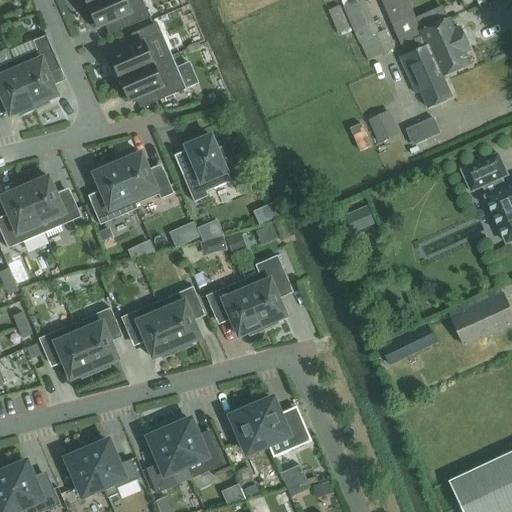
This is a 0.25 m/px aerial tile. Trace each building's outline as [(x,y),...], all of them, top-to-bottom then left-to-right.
[(100,0),(87,6),(91,15),(88,16),(94,29),(123,16),(128,27),(150,17),(142,0),(100,0)] [(379,32),(364,0),(344,0),(340,2),(343,7),(368,59),(394,48),(385,29),(379,32)] [(328,11),(338,34),(350,29),(340,6),(328,11)] [(428,45),(442,77),(469,64),(464,53),(470,50),(460,28),(455,31),(449,19),(422,31),(423,33),(428,45)] [(136,45),(106,58),(112,71),(115,70),(119,79),(159,62),(154,50),(167,45),(157,23),(131,34),(136,45)] [(14,60),(36,110),(51,104),(49,100),(58,96),(48,74),(60,69),(60,70),(62,69),(47,34),(45,35),(46,36),(33,42),(37,50),(14,60)] [(443,79),(442,77),(428,45),(400,57),(416,94),(421,92),(428,107),(452,97),(444,78),(443,79)] [(36,110),(14,60),(0,66),(0,94),(10,116),(19,112),(21,117),(36,110)] [(159,62),(119,79),(123,88),(120,90),(125,102),(155,90),(160,101),(186,89),(177,68),(164,73),(159,62)] [(368,120),(379,144),(399,134),(389,111),(368,120)] [(413,145),(440,133),(433,118),(406,130),(413,145)] [(224,164),(228,162),(221,147),(217,149),(211,135),(201,140),(199,135),(184,142),(195,169),(182,174),(194,202),(209,196),(207,192),(231,181),(224,164)] [(161,199),(174,194),(164,170),(151,175),(141,153),(132,157),(130,153),(116,159),(135,205),(136,205),(159,195),(161,199)] [(511,184),(505,188),(501,178),(507,176),(498,154),(461,170),(470,192),(483,187),(487,196),(485,197),(506,243),(511,240),(511,184)] [(136,205),(135,205),(116,159),(101,166),(103,170),(94,174),(103,196),(90,202),(101,225),(138,209),(136,205)] [(23,183),(45,233),(81,217),(71,194),(58,199),(49,177),(40,181),(38,176),(23,183)] [(0,230),(8,249),(45,233),(23,183),(8,189),(10,194),(1,198),(11,220),(0,224),(0,230)] [(351,233),(374,224),(367,207),(344,216),(351,233)] [(175,253),(200,241),(193,227),(169,239),(175,253)] [(228,237),(230,255),(278,248),(276,230),(228,237)] [(220,239),(200,246),(205,261),(225,253),(220,239)] [(134,265),(156,258),(152,247),(130,254),(134,265)] [(243,280),(264,331),(279,324),(277,320),(286,316),(277,294),(291,288),(278,256),(255,265),(259,273),(243,280)] [(9,269),(0,272),(0,274),(4,284),(13,280),(9,269)] [(4,284),(9,295),(18,291),(13,280),(4,284)] [(264,331),(243,280),(206,296),(216,320),(229,314),(238,337),(248,333),(249,337),(264,331)] [(179,353),(194,346),(192,342),(201,338),(191,316),(203,311),(193,287),(157,302),(179,353)] [(464,345),(511,323),(511,321),(499,294),(451,316),(464,345)] [(162,355),(164,359),(179,353),(157,302),(121,318),(131,341),(143,336),(153,359),(162,355)] [(96,374),(111,368),(109,363),(118,359),(109,337),(121,332),(111,308),(75,323),(96,374)] [(23,312),(14,316),(18,328),(28,324),(23,312)] [(80,376),(82,380),(96,374),(75,323),(39,339),(49,363),(61,357),(71,380),(80,376)] [(18,328),(23,339),(32,335),(28,324),(18,328)] [(389,363),(436,341),(428,325),(382,347),(389,363)] [(37,344),(27,348),(32,359),(41,356),(37,344)] [(273,399),(252,408),(268,445),(274,458),(312,442),(299,412),(282,419),(273,399)] [(252,408),(231,417),(247,454),(268,445),(252,408)] [(170,429),(192,479),(226,464),(213,435),(200,441),(191,420),(170,429)] [(160,463),(146,470),(157,494),(192,479),(170,429),(149,438),(160,463)] [(88,450),(104,487),(103,488),(108,499),(120,493),(115,483),(125,479),(108,441),(88,450)] [(88,450),(67,459),(83,496),(103,488),(104,487),(88,450)] [(463,511),(509,511),(511,511),(511,450),(449,480),(463,511)] [(26,462),(5,471),(21,509),(22,508),(42,499),(26,462)] [(0,473),(0,511),(23,511),(22,508),(21,509),(5,471),(0,473)] [(246,472),(233,479),(238,490),(252,484),(246,472)] [(285,482),(288,490),(299,485),(296,478),(285,482)] [(244,490),(247,497),(259,493),(255,485),(244,490)] [(288,490),(291,497),(302,492),(299,485),(288,490)]
